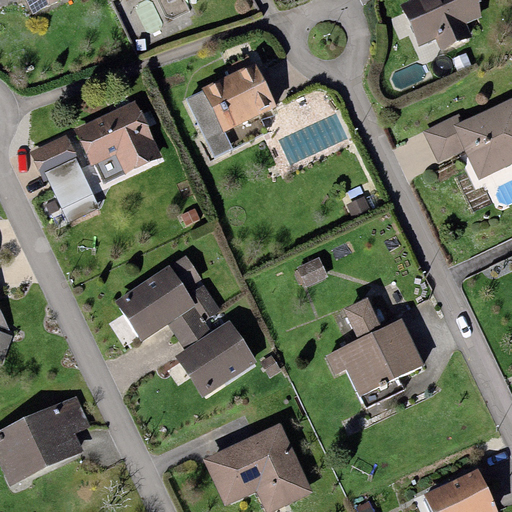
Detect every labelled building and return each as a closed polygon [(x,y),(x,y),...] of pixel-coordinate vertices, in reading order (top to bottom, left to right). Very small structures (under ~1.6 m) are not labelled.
[(25,0),(31,13),(58,0),(25,0)] [(411,0),(401,5),(418,45),(435,38),(440,49),(471,36),(466,23),(481,16),(478,2),(481,0),(480,0),(411,0)] [(465,53),(451,59),(457,71),(471,65),(465,53)] [(203,91),(185,99),(214,158),(233,149),(225,132),(277,107),(255,63),(202,89),(203,91)] [(511,162),(511,96),(462,121),(453,125),(465,150),(478,179),(511,162)] [(135,100),(73,129),(91,166),(94,164),(104,184),(162,157),(135,100)] [(453,125),(462,121),(459,114),(422,131),(437,163),(465,150),(453,125)] [(67,134),(30,152),(44,181),(81,163),(67,134)] [(99,207),(75,157),(45,172),(68,223),(99,207)] [(371,211),(364,196),(346,204),(353,219),(371,211)] [(203,284),(189,293),(186,289),(200,279),(185,256),(116,303),(142,340),(167,323),(194,305),(204,322),(221,310),(203,284)] [(319,256),(296,267),(305,287),(328,276),(319,256)] [(343,309),(358,340),(382,328),(367,298),(343,309)] [(204,322),(194,305),(167,323),(184,350),(211,332),(204,322)] [(0,325),(9,329),(0,308),(0,325)] [(358,340),(326,355),(336,376),(345,371),(364,410),(404,390),(399,378),(424,366),(401,319),(382,328),(358,340)] [(184,350),(175,356),(202,397),(257,362),(230,320),(211,332),(184,350)] [(12,335),(0,330),(0,363),(1,364),(12,335)] [(271,356),(260,363),(270,378),(281,370),(271,356)] [(76,396),(62,402),(76,433),(90,427),(76,396)] [(62,402),(0,430),(0,466),(9,486),(85,451),(76,433),(62,402)] [(281,422),(203,458),(225,506),(256,491),(266,511),(270,511),(314,492),(281,422)] [(498,511),(477,468),(423,494),(432,511),(498,511)]
